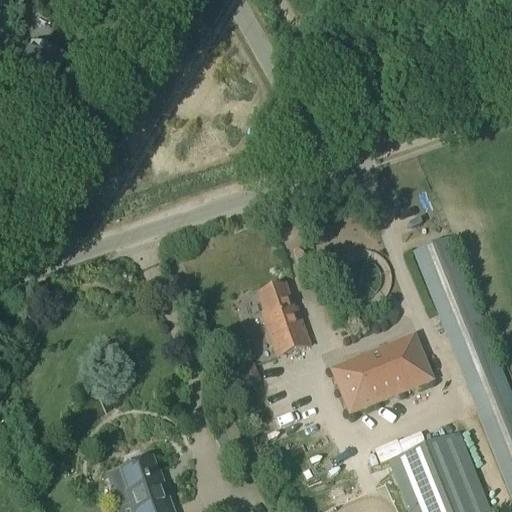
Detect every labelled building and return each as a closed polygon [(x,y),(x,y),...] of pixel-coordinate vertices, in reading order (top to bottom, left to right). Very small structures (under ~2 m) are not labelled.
[(20,71),(14,84),(19,86),(33,92),(47,98),(48,99),(54,85),(59,72),(65,58),(62,57),(52,53),(41,48),(31,44),(25,57),(20,71)] [(511,399),(448,240),(411,255),(511,507),(511,399)] [(285,289),(257,298),(265,321),(262,322),(275,360),(309,348),(298,316),(294,317),(285,289)] [(321,329),(332,326),(328,310),(317,312),(321,329)] [(413,339),(330,373),(349,418),(432,384),(413,339)] [(256,396),(271,389),(263,371),(248,377),(256,396)] [(489,511),(459,436),(388,465),(407,511),(489,511)] [(151,464),(121,475),(128,496),(126,496),(131,511),(170,511),(158,477),(156,478),(151,464)]
